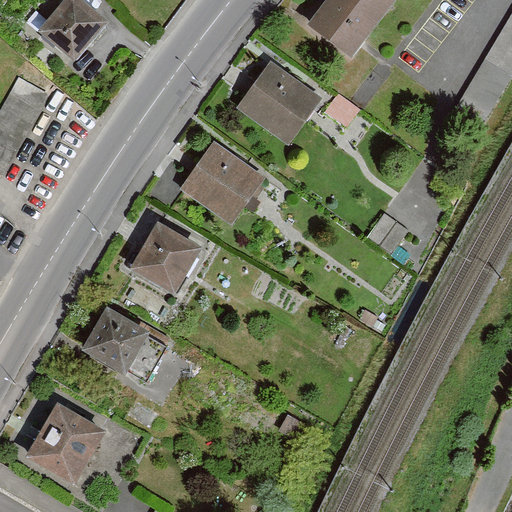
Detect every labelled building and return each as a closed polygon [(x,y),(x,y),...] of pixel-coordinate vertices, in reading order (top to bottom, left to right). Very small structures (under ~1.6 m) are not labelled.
[(92,10),(99,2),(96,0),(64,0),(38,31),(72,60),(105,21),(92,10)] [(394,0),(327,0),(309,24),(350,56),(394,0)] [(511,11),(454,108),(480,123),(511,69),(511,11)] [(319,98),(270,64),(238,109),(287,143),(319,98)] [(0,172),(3,174),(47,93),(18,77),(0,109),(0,172)] [(348,122),(358,109),(338,95),(328,108),(348,122)] [(213,143),(181,189),(233,224),(265,178),(213,143)] [(407,230),(385,215),(368,237),(390,253),(407,230)] [(157,222),(130,268),(175,294),(202,248),(157,222)] [(146,380),(165,347),(146,336),(148,332),(107,309),(83,351),(124,374),(126,369),(146,380)] [(105,431),(57,403),(26,456),(74,484),(105,431)] [(309,424),(291,414),(281,430),(299,441),(309,424)]
